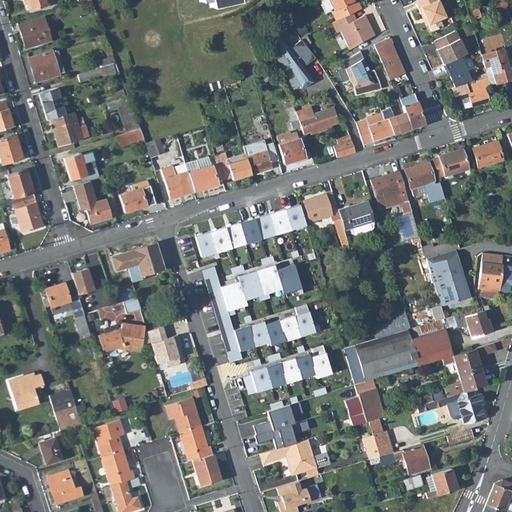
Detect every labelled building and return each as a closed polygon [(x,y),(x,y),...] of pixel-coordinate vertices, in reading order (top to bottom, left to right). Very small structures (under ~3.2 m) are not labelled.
[(26,0),(29,10),(49,5),(47,0),(26,0)] [(94,6),(91,0),(84,0),(87,9),(94,6)] [(329,0),(335,10),(331,12),(336,21),(350,14),(353,13),(361,9),(356,0),(355,0),(353,1),(352,0),(329,0)] [(416,0),(415,1),(422,18),(424,17),(428,24),(431,31),(442,26),(439,19),(445,16),(441,7),(443,7),(439,0),(416,0)] [(509,11),(505,0),(494,0),(498,14),(509,11)] [(333,22),(337,32),(341,30),(350,50),(354,47),(364,40),(375,35),(365,15),(360,17),(356,19),(353,20),(350,14),(336,21),(333,22)] [(25,48),(50,40),(43,17),(18,25),(25,48)] [(302,68),(314,60),(300,41),(288,50),(283,42),(289,38),(283,30),(277,34),(276,33),(267,37),(276,55),(280,54),(299,90),(311,84),(308,76),(302,68)] [(464,53),(454,30),(433,40),(436,48),(435,48),(441,63),(460,55),(464,53)] [(389,37),(373,44),(384,69),(389,80),(404,73),(389,37)] [(511,67),(506,47),(502,48),(508,68),(511,67)] [(494,83),(511,77),(511,67),(508,68),(502,48),(480,55),(484,66),(489,65),(494,83)] [(58,74),(64,72),(58,51),(52,52),(51,51),(29,58),(36,82),(58,75),(58,74)] [(460,55),(441,63),(445,71),(446,70),(453,86),(465,81),(470,79),(460,55)] [(101,67),(113,63),(115,63),(113,56),(99,60),(101,67)] [(363,59),(345,72),(355,92),(358,98),(382,89),(380,82),(374,70),(369,72),(363,59)] [(116,73),(113,63),(101,67),(77,74),(80,82),(102,75),(103,77),(116,73)] [(264,67),(262,67),(251,71),(253,77),(267,73),(264,67)] [(223,79),(225,86),(235,83),(233,76),(223,79)] [(471,107),(489,101),(485,87),(489,85),(487,77),(478,79),(479,80),(475,81),(476,83),(467,86),(465,81),(451,87),(454,97),(459,95),(469,92),(470,95),(468,96),(471,107)] [(218,89),(223,87),(221,80),(205,85),(208,92),(216,89),(218,89)] [(50,119),(65,115),(58,91),(58,89),(40,94),(47,120),(50,119)] [(58,91),(65,115),(71,113),(64,89),(58,91)] [(109,102),(114,100),(125,97),(123,90),(101,97),(103,103),(109,102)] [(463,109),(471,107),(468,96),(470,95),(469,92),(459,95),(463,109)] [(409,129),(424,124),(414,94),(399,99),(402,107),(404,113),(409,129)] [(137,121),(128,96),(125,97),(114,100),(109,102),(111,110),(117,108),(123,125),(137,121)] [(0,129),(12,125),(4,102),(0,103),(0,129)] [(105,112),(111,110),(109,102),(103,103),(105,112)] [(287,108),(286,109),(293,128),(301,126),(296,111),(293,106),(287,108)] [(332,107),(314,113),(311,106),(296,111),(301,126),(304,134),(313,131),(314,134),(331,127),(330,124),(337,122),(332,107)] [(392,135),(398,133),(393,116),(391,117),(388,107),(379,110),(380,114),(382,120),(387,119),(392,135)] [(84,118),(76,120),(74,112),(71,113),(65,115),(50,119),(58,146),(89,137),(84,118)] [(398,133),(409,129),(404,113),(393,116),(398,133)] [(380,114),(355,122),(362,145),(392,135),(387,119),(382,120),(380,114)] [(126,132),(139,128),(137,121),(123,125),(126,132)] [(126,132),(116,135),(120,146),(144,139),(139,128),(126,132)] [(284,164),(305,158),(296,130),(291,132),(290,131),(276,135),(279,144),(278,145),(284,164)] [(265,144),(261,132),(240,138),(244,152),(246,158),(251,174),(272,168),(270,162),(278,160),(272,141),(265,144)] [(0,163),(0,164),(21,158),(15,136),(0,140),(0,163)] [(341,144),(333,147),(336,157),(355,151),(350,138),(349,136),(339,139),(341,144)] [(157,151),(164,149),(160,138),(154,140),(157,151)] [(157,151),(154,140),(145,143),(150,157),(158,155),(157,151)] [(472,148),(477,166),(502,159),(496,141),(472,148)] [(467,168),(461,148),(438,155),(444,175),(467,168)] [(80,153),(64,158),(70,180),(78,177),(80,183),(99,177),(97,168),(85,172),(82,163),(94,160),(91,151),(80,154),(80,153)] [(227,157),(225,151),(214,155),(217,164),(227,162),(226,158),(227,157)] [(227,162),(228,164),(246,158),(244,152),(227,157),(226,158),(227,162)] [(246,158),(228,164),(227,162),(217,164),(221,181),(232,178),(232,180),(251,174),(246,158)] [(199,169),(197,160),(185,163),(187,171),(188,172),(199,169)] [(417,192),(435,187),(428,162),(405,169),(412,196),(418,194),(417,192)] [(171,167),(174,175),(187,171),(185,163),(171,167)] [(217,164),(199,169),(188,172),(193,191),(193,192),(222,183),(221,181),(217,164)] [(160,169),(169,199),(193,191),(188,172),(187,171),(174,175),(171,167),(171,166),(160,169)] [(13,198),(11,199),(12,204),(33,197),(25,170),(6,175),(13,198)] [(407,198),(399,171),(370,180),(375,199),(379,212),(401,206),(406,221),(413,219),(407,198)] [(106,187),(102,176),(99,177),(80,183),(72,186),(79,209),(84,208),(89,224),(109,218),(104,200),(96,203),(94,197),(92,192),(106,187)] [(124,213),(154,204),(147,181),(131,186),(132,191),(119,195),(124,213)] [(332,192),(303,200),(310,222),(330,216),(338,213),(337,209),(332,192)] [(96,203),(104,200),(102,194),(94,197),(96,203)] [(20,233),(42,226),(33,197),(12,204),(15,214),(10,216),(13,228),(19,226),(20,233)] [(340,219),(343,229),(350,227),(372,221),(366,201),(337,209),(338,213),(340,219)] [(306,225),(299,204),(195,236),(201,257),(306,225)] [(340,219),(338,213),(330,216),(332,222),(334,221),(340,219)] [(334,221),(339,238),(340,237),(343,248),(348,247),(343,229),(340,219),(334,221)] [(374,227),(372,221),(350,227),(352,234),(355,235),(372,230),(374,227)] [(0,252),(9,249),(2,224),(0,224),(0,252)] [(482,247),(511,243),(511,232),(481,242),(482,247)] [(456,240),(429,248),(428,245),(422,247),(425,257),(426,258),(455,250),(459,248),(456,240)] [(163,268),(155,242),(110,256),(114,271),(127,267),(137,264),(141,275),(163,268)] [(426,258),(443,313),(471,305),(470,299),(472,299),(471,295),(468,295),(455,250),(426,258)] [(477,257),(476,262),(481,263),(478,289),(498,292),(506,293),(509,291),(509,284),(511,284),(511,283),(511,275),(511,269),(510,266),(502,265),(503,255),(482,253),(477,257)] [(141,275),(137,264),(127,267),(131,281),(141,278),(141,275)] [(301,288),(293,264),(275,270),(274,265),(237,276),(238,281),(220,286),(227,310),(228,310),(229,314),(233,313),(232,309),(246,304),(245,299),(280,289),(282,294),(301,288)] [(77,295),(94,289),(87,268),(71,273),(77,295)] [(68,300),(63,283),(44,288),(49,306),(68,300)] [(140,311),(137,299),(122,303),(126,315),(140,311)] [(233,330),(239,350),(269,341),(270,345),(314,332),(306,304),(294,307),(296,314),(264,324),(263,321),(233,330)] [(488,321),(486,322),(481,307),(445,318),(449,331),(467,325),(470,337),(491,331),(488,321)] [(88,331),(83,315),(73,318),(78,334),(88,331)] [(376,338),(409,329),(405,315),(372,325),(376,338)] [(436,321),(409,329),(376,338),(343,348),(354,384),(372,379),(441,359),(452,355),(444,328),(439,330),(436,321)] [(122,322),(120,328),(98,334),(103,351),(123,345),(122,343),(140,346),(141,346),(141,344),(148,342),(143,326),(122,322)] [(162,328),(147,332),(156,364),(164,362),(166,366),(169,368),(177,365),(178,362),(175,352),(182,350),(177,336),(170,338),(169,341),(166,342),(166,339),(162,328)] [(496,351),(493,343),(452,355),(441,359),(442,365),(454,361),(458,375),(480,369),(477,357),(496,351)] [(330,373),(322,345),(311,348),(313,356),(309,357),(308,353),(249,371),(255,392),(314,374),(315,377),(330,373)] [(486,386),(480,369),(458,375),(463,393),(476,389),(486,386)] [(28,376),(6,383),(14,411),(36,403),(32,388),(41,386),(38,375),(29,378),(28,376)] [(193,381),(195,388),(202,385),(207,384),(205,378),(193,381)] [(354,384),(360,403),(377,398),(378,397),(372,379),(354,384)] [(351,426),(365,422),(360,403),(354,384),(340,388),(346,407),(349,419),(351,426)] [(204,393),(202,385),(195,388),(197,395),(204,393)] [(73,426),(80,424),(69,389),(48,396),(59,430),(73,426)] [(477,394),(476,389),(463,393),(416,406),(418,413),(446,405),(451,421),(461,418),(463,425),(484,419),(480,405),(483,404),(480,394),(477,394)] [(115,411),(128,408),(125,396),(112,399),(115,411)] [(200,425),(192,397),(165,405),(169,418),(174,417),(179,432),(200,425)] [(377,418),(383,416),(378,397),(377,398),(360,403),(365,422),(368,421),(377,418)] [(269,420),(253,425),(255,434),(294,423),(292,416),(302,412),(299,401),(268,410),(266,411),(269,420)] [(90,428),(99,457),(100,457),(122,450),(117,435),(122,433),(117,418),(90,428)] [(372,435),(379,457),(392,453),(386,431),(382,432),(377,418),(368,421),(372,435)] [(292,434),(308,429),(305,419),(294,423),(255,434),(254,435),(256,443),(272,438),(275,448),(295,442),(292,434)] [(73,426),(76,432),(86,429),(84,422),(80,424),(73,426)] [(179,432),(188,460),(191,459),(211,453),(209,445),(207,446),(200,425),(179,432)] [(0,435),(3,447),(9,445),(3,426),(0,427),(0,435)] [(448,445),(473,437),(470,429),(446,436),(448,445)] [(379,457),(372,435),(362,438),(369,459),(379,457)] [(54,437),(37,442),(44,465),(61,459),(54,437)] [(305,471),(315,467),(307,439),(295,442),(275,448),(260,453),(263,462),(277,458),(276,453),(283,451),(284,456),(291,475),(305,471)] [(428,468),(421,445),(402,451),(401,450),(392,453),(379,457),(381,465),(396,461),(396,459),(403,457),(405,464),(414,462),(417,472),(428,468)] [(128,470),(122,450),(100,457),(109,486),(125,481),(133,478),(131,469),(128,470)] [(314,454),(318,465),(330,462),(327,450),(314,454)] [(191,459),(199,486),(220,479),(211,453),(191,459)] [(315,467),(305,471),(307,478),(318,475),(315,467)] [(73,488),(78,486),(72,468),(67,470),(73,488)] [(450,469),(430,475),(431,476),(435,491),(429,492),(423,494),(424,495),(420,496),(421,500),(456,489),(450,469)] [(67,470),(46,476),(55,504),(82,495),(79,486),(78,486),(73,488),(67,470)] [(403,480),(406,490),(422,485),(419,474),(403,480)] [(429,492),(435,491),(431,476),(424,478),(429,492)] [(300,480),(276,487),(280,500),(277,501),(279,511),(297,511),(298,511),(296,504),(310,499),(306,487),(302,488),(300,480)] [(511,483),(503,480),(494,484),(486,504),(503,511),(504,509),(508,502),(511,491),(511,483)] [(117,511),(121,511),(140,506),(137,496),(131,498),(125,481),(109,486),(117,511)] [(311,498),(321,495),(317,482),(307,485),(311,498)] [(94,511),(102,511),(97,496),(90,498),(94,511)] [(8,511),(20,508),(18,502),(6,506),(8,511)]
